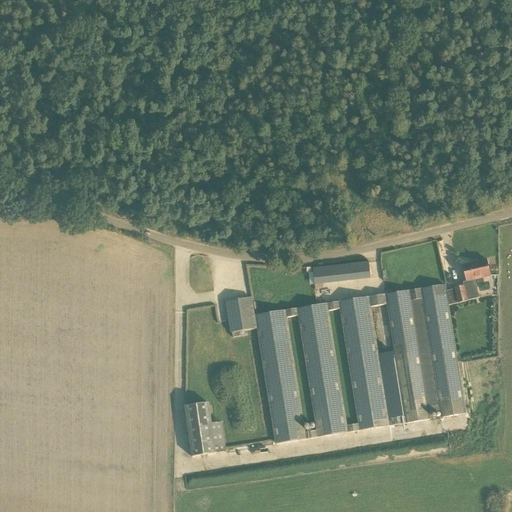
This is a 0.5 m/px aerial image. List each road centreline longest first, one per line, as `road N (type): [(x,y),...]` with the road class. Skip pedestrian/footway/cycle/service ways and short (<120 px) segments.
road 1 (unclassified): [(0,161),(127,224),(262,254),(342,254),(511,214)]
road 2 (track): [(0,44),(51,24),(64,31),(206,0)]
